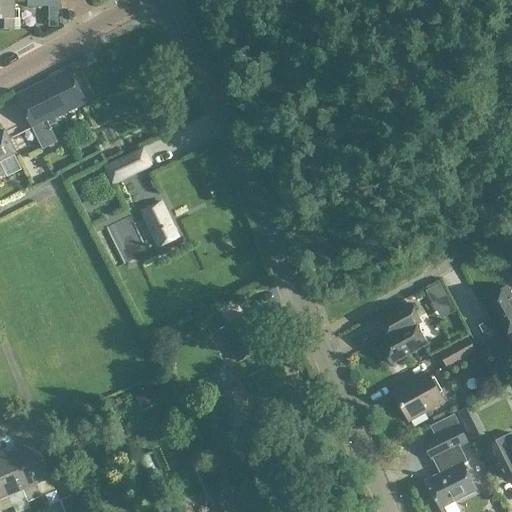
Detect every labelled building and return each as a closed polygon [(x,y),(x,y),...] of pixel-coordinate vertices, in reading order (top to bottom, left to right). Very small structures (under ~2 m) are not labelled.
[(13,0),(0,0),(0,29),(14,29),(14,19),(20,19),(20,9),(14,9),(13,0)] [(58,26),(58,8),(50,8),(50,20),(53,20),(54,26),(58,26)] [(69,70),(18,96),(34,129),(86,103),(69,70)] [(0,133),(0,176),(4,174),(0,166),(0,160),(15,153),(4,131),(0,133)] [(141,149),(105,166),(114,184),(150,167),(141,149)] [(42,206),(56,199),(60,206),(70,201),(60,180),(35,192),(42,206)] [(199,192),(210,208),(221,201),(211,184),(199,192)] [(142,211),(107,228),(125,265),(149,253),(135,225),(146,219),(159,245),(178,235),(161,201),(142,211)] [(138,284),(131,270),(122,275),(138,307),(156,298),(147,280),(138,284)] [(433,303),(446,296),(440,286),(428,292),(433,303)] [(479,327),(491,349),(505,341),(503,337),(511,332),(511,296),(507,287),(482,301),(492,319),(479,327)] [(380,321),(388,335),(378,341),(391,366),(428,345),(417,325),(421,323),(411,304),(380,321)] [(248,318),(224,329),(239,361),(263,350),(248,318)] [(475,352),(468,339),(440,355),(447,368),(475,352)] [(511,375),(511,360),(490,371),(498,384),(511,375)] [(259,393),(248,399),(242,386),(218,398),(234,430),(258,418),(251,404),(262,399),(271,416),(293,405),(273,366),(251,377),(259,393)] [(444,403),(428,373),(393,393),(409,422),(444,403)] [(475,419),(470,408),(459,413),(465,424),(475,419)] [(459,426),(423,444),(431,460),(433,459),(459,446),(467,442),(459,426)] [(511,435),(511,434),(487,446),(505,483),(511,479),(511,435)] [(37,443),(15,452),(40,511),(47,508),(37,485),(52,479),(37,443)] [(433,459),(440,475),(427,481),(441,509),(476,491),(463,465),(467,463),(459,446),(433,459)] [(15,452),(0,457),(0,475),(9,496),(23,491),(31,511),(38,511),(40,511),(15,452)] [(0,511),(0,500),(9,496),(0,475),(0,511)] [(231,511),(221,485),(210,489),(218,511),(231,511)] [(78,511),(73,497),(61,501),(65,511),(78,511)]
